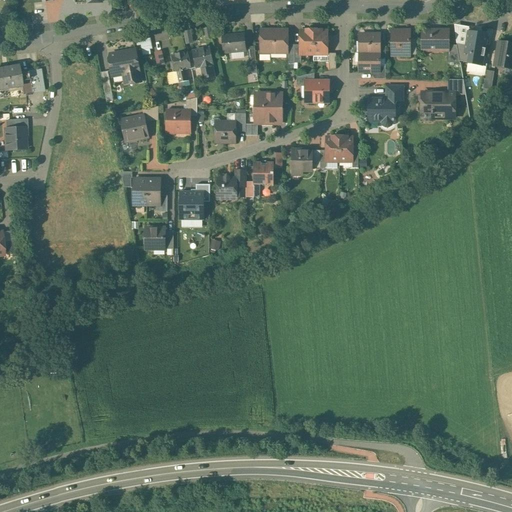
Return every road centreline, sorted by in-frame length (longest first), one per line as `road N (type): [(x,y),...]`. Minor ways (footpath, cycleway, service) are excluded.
road 1 (secondary): [(1,511),(112,482),(226,468),(417,479)]
road 2 (residential): [(54,36),(259,7),(344,8)]
road 3 (residential): [(344,8),(343,119),(171,170)]
road 4 (residential): [(54,36),(55,103),(39,179)]
